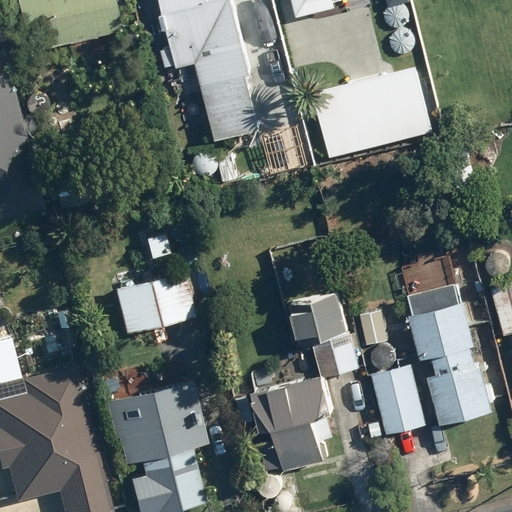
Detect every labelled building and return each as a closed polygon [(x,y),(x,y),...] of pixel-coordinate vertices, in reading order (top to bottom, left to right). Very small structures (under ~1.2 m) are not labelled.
[(118,0),(21,0),(34,49),(125,26),(118,0)] [(167,0),(181,59),(200,54),(217,130),(261,120),(234,0),(167,0)] [(419,48),(411,9),(389,13),(396,52),(419,48)] [(0,207),(42,198),(4,47),(0,47),(0,207)] [(316,84),(333,153),(435,128),(418,59),(316,84)] [(220,167),(221,165),(224,179),(240,177),(236,151),(219,154),(218,152),(216,151),(215,150),(213,149),(211,149),(209,148),(207,149),(205,149),(203,150),(201,151),(200,153),(198,154),(198,156),(197,158),(197,160),(197,162),(197,164),(198,166),(198,168),(200,169),(201,171),(203,172),(205,173),(207,173),(209,174),(211,173),(213,173),(215,172),(216,171),(218,170),(219,168),(220,167)] [(478,171),(473,150),(459,154),(464,174),(478,171)] [(53,164),(64,204),(97,194),(86,155),(53,164)] [(157,233),(162,253),(179,249),(174,229),(157,233)] [(493,268),(503,274),(508,266),(499,260),(493,268)] [(187,269),(119,286),(130,330),(198,314),(187,269)] [(439,352),(479,343),(482,341),(471,298),(467,299),(463,280),(417,292),(421,310),(418,312),(428,355),(439,352)] [(511,330),(511,281),(498,285),(509,332),(511,330)] [(344,290),(298,301),(307,340),(353,328),(344,290)] [(479,343),(439,352),(444,372),(437,374),(449,421),(501,408),(499,398),(501,397),(497,383),(495,383),(490,361),(484,364),(479,343)] [(66,511),(116,511),(76,356),(25,369),(28,382),(0,389),(0,418),(18,491),(58,480),(66,511)] [(378,372),(392,430),(432,421),(418,362),(378,372)] [(331,373),(259,391),(268,429),(284,424),(288,441),(267,446),(272,467),(290,463),(291,467),(331,457),(326,437),(339,434),(334,412),(340,411),(331,373)] [(210,440),(202,408),(187,411),(185,405),(132,419),(126,395),(110,399),(118,431),(124,430),(131,461),(146,458),(159,511),(208,499),(195,444),(210,440)] [(500,431),(486,435),(488,445),(503,442),(500,431)]
